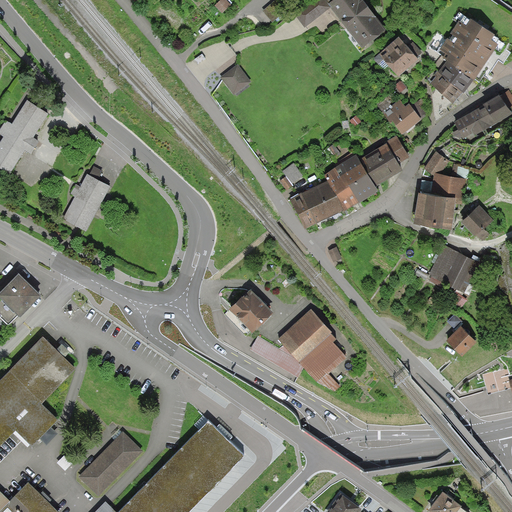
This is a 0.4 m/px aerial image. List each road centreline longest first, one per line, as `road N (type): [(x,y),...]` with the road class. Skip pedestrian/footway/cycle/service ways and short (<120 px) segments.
road 1 (residential): [(180,303),(201,242),(199,213),(97,115),(0,3)]
road 2 (residential): [(123,0),(313,247)]
road 3 (residential): [(511,79),(435,128),(387,199),(313,247)]
road 4 (residential): [(313,247),(485,433)]
road 5 (residential): [(326,455),(152,336),(144,307)]
road 6 (tertiary): [(180,303),(215,351),(314,409),(343,449)]
road 7 (secondary): [(343,449),(485,433)]
